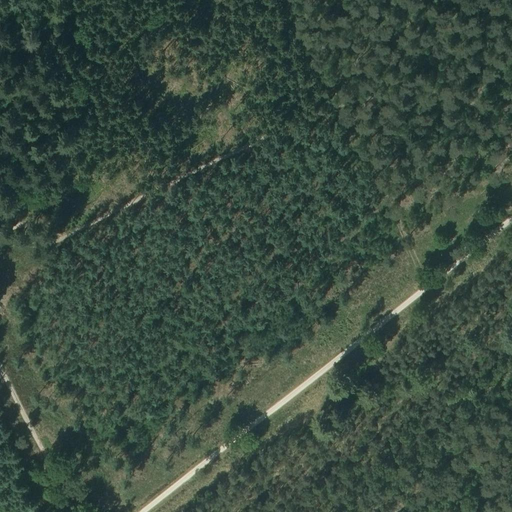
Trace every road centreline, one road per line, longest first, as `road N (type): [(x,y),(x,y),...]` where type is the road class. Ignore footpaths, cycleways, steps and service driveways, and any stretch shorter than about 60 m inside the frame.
road 1 (track): [(511,136),(485,113),(441,100),(331,113),(56,241),(30,228),(0,235)]
road 2 (track): [(511,217),(146,511)]
